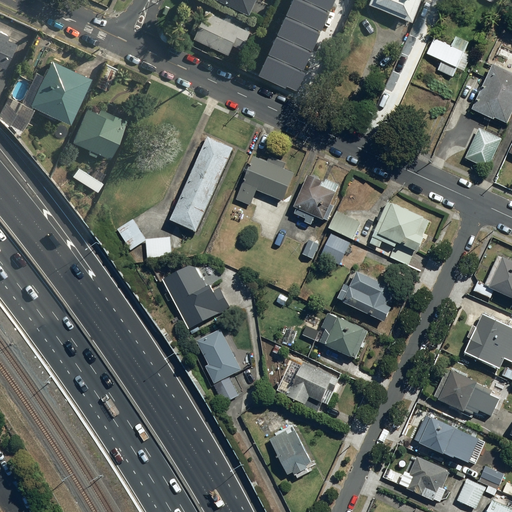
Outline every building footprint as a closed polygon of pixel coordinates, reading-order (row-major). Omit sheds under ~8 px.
[(264,0),(221,0),(249,14),(255,1),(263,4),(264,0)] [(293,0),(259,77),(286,89),(287,86),(298,91),(305,74),(303,72),(335,0),(293,0)] [(376,0),(375,4),(413,20),(421,0),(376,0)] [(201,22),(195,20),(190,32),(196,35),(195,39),(229,54),(234,45),(243,49),(251,31),(242,27),(245,20),(228,12),(225,18),(206,10),(201,22)] [(13,38),(0,32),(0,62),(2,64),(13,38)] [(428,55),(442,62),(438,71),(452,78),(457,68),(464,72),(472,56),(465,53),(469,44),(453,37),(450,45),(436,38),(428,55)] [(89,78),(50,60),(29,106),(68,124),(89,78)] [(105,65),(97,86),(107,90),(115,69),(105,65)] [(507,125),(511,115),(511,73),(493,65),(483,88),(485,89),(474,113),(495,122),(496,120),(507,125)] [(108,159),(125,120),(99,109),(97,114),(85,109),(71,142),(108,159)] [(479,129),(466,159),(489,168),(502,138),(479,129)] [(235,151),(208,139),(171,222),(197,234),(235,151)] [(256,158),(238,201),(251,206),(258,192),(283,202),(295,174),(287,170),(289,166),(271,158),(269,163),(256,158)] [(330,205),(338,189),(309,176),(295,208),(297,209),(294,215),(306,220),(305,223),(312,226),(316,218),(328,223),(335,208),(330,205)] [(430,221),(388,203),(370,244),(380,248),(382,243),(397,250),(399,245),(419,254),(425,239),(423,238),(430,221)] [(333,232),(321,258),(342,267),(362,224),(337,212),(329,230),(333,232)] [(173,256),(171,237),(146,239),(148,258),(173,256)] [(309,240),(302,255),(313,260),(320,245),(309,240)] [(511,262),(498,256),(485,284),(479,281),(474,290),(490,298),(494,290),(511,297),(511,262)] [(260,260),(254,275),(265,279),(271,265),(260,260)] [(196,264),(163,281),(188,331),(231,310),(221,289),(214,293),(211,287),(208,288),(196,264)] [(393,290),(357,273),(350,288),(347,286),(339,302),(384,324),(392,308),(386,305),(393,290)] [(367,331),(328,314),(321,331),(307,325),(302,337),(355,360),(367,331)] [(511,327),(482,314),(465,352),(500,369),(505,358),(511,361),(511,327)] [(197,343),(209,366),(206,367),(225,403),(240,396),(230,377),(242,371),(221,330),(197,343)] [(334,393),(339,380),(303,364),(288,397),(305,404),(308,397),(322,403),(328,390),(334,393)] [(490,389),(446,369),(434,396),(473,414),(476,408),(483,412),(491,394),(488,393),(490,389)] [(311,462),(291,423),(279,430),(269,410),(253,418),(265,442),(271,440),(288,475),(292,473),(296,480),(311,472),(307,464),(311,462)] [(479,438),(426,415),(415,440),(453,457),(454,455),(469,462),(479,438)] [(511,427),(511,424),(494,416),(488,430),(507,438),(511,427)] [(408,474),(412,476),(407,488),(434,500),(448,470),(417,455),(408,474)] [(504,473),(485,465),(478,480),(488,485),(485,491),(494,495),(504,473)] [(486,486),(467,477),(457,500),(476,508),(486,486)] [(511,482),(508,481),(503,492),(511,495),(511,482)] [(511,511),(511,502),(494,495),(488,511),(490,511),(511,511)] [(425,511),(398,499),(394,509),(400,511),(425,511)]
